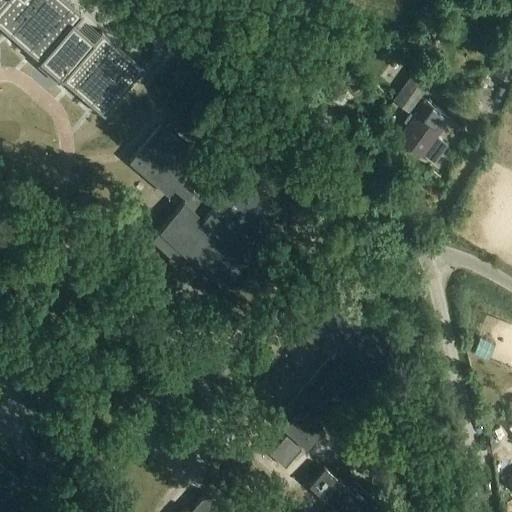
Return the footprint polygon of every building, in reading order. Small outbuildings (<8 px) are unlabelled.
[(0,0),(0,25),(38,60),(62,80),(103,115),(144,68),(101,30),(93,40),(74,23),(82,14),(65,0),(0,0)] [(511,48),(504,45),(491,70),(511,80),(511,48)] [(413,115),(425,99),(438,81),(429,75),(404,108),(413,115)] [(471,95),(457,115),(468,123),(482,103),(471,95)] [(425,99),(413,115),(398,136),(421,153),(422,151),(433,159),(445,143),(434,135),(448,116),(425,99)] [(185,198),(179,204),(150,238),(176,260),(184,251),(222,284),(248,255),(241,249),(280,203),(242,170),(211,206),(180,179),(199,157),(160,124),(129,160),(168,194),(174,187),(185,198)] [(307,447),(324,427),(320,424),(331,413),(334,416),(368,377),(364,374),(383,352),(372,343),(381,332),(332,289),(323,299),(303,282),(278,312),(329,356),(279,413),(286,419),(280,425),(307,447)] [(0,336),(0,355),(8,357),(15,348),(11,338),(0,336)] [(285,467),(301,448),(285,435),(269,453),(285,467)] [(0,504),(20,481),(0,464),(0,511),(5,511),(0,507),(0,504)] [(354,481),(348,488),(323,466),(308,483),(333,505),(326,511),(228,511),(205,491),(193,505),(189,509),(186,506),(180,511),(384,511),(386,510),(354,481)] [(418,502),(424,494),(415,486),(409,494),(418,502)]
